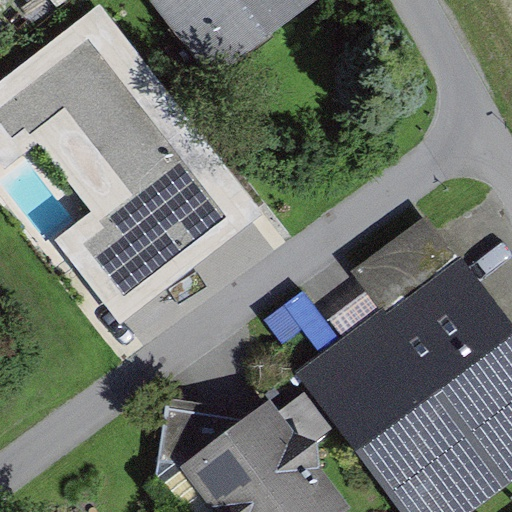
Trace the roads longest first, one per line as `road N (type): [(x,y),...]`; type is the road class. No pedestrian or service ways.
road 1 (residential): [(494,134),(0,481)]
road 2 (residential): [(421,0),(494,134)]
